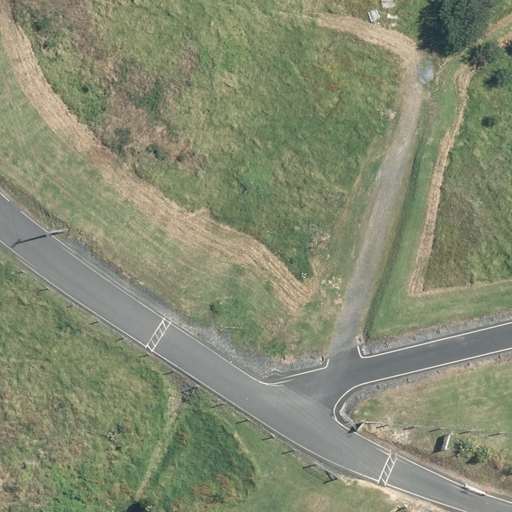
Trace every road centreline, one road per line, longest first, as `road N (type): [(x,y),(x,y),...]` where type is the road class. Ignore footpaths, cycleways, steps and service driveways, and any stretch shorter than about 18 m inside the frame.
road 1 (unclassified): [(502,511),(279,406),(26,242),(0,216)]
road 2 (track): [(279,406),(372,373),(511,350)]
